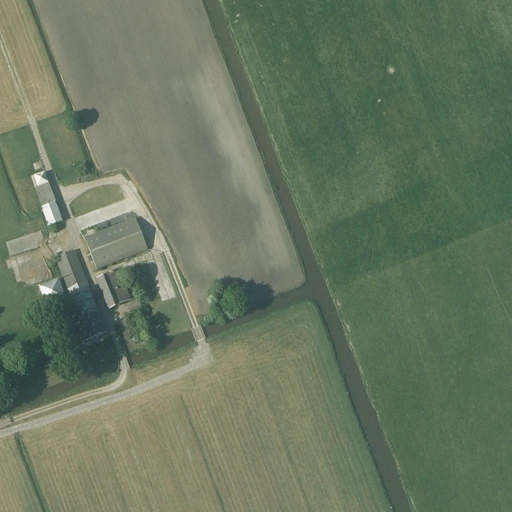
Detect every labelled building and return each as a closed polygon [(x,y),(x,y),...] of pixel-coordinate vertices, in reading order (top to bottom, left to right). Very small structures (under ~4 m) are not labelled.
[(32,178),(35,188),(49,183),(45,173),(32,178)] [(48,228),(62,223),(56,203),(41,208),(48,228)] [(97,271),(147,251),(135,219),(84,239),(97,271)] [(106,334),(75,250),(55,258),(78,319),(69,322),(72,331),(81,328),(86,342),(106,334)] [(128,295),(120,271),(97,279),(109,310),(122,306),(121,304),(138,297),(136,292),(128,295)] [(46,307),(66,300),(58,280),(39,287),(46,307)]
